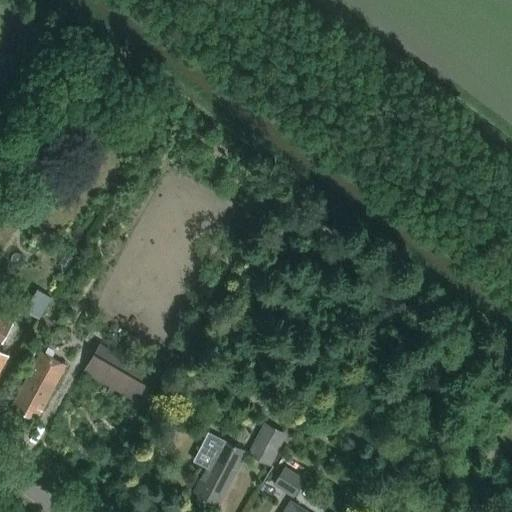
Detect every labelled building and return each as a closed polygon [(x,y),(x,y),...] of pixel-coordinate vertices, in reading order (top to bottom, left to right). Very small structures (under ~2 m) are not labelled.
[(53,299),(38,290),(25,311),(40,320),(53,299)] [(0,351),(15,324),(0,316),(0,374),(9,358),(0,352),(0,351)] [(185,370),(204,338),(196,333),(177,366),(185,370)] [(157,378),(158,376),(100,343),(78,382),(78,383),(81,385),(87,375),(110,388),(110,389),(104,398),(105,398),(108,400),(114,391),(133,402),(128,411),(136,416),(157,378)] [(40,419),(58,383),(66,367),(41,354),(15,407),(20,409),(18,413),(33,420),(35,416),(40,419)] [(289,434),(266,421),(249,453),(272,466),(289,434)] [(214,453),(221,439),(209,432),(202,446),(214,453)] [(222,442),(216,454),(194,495),(199,498),(197,503),(212,511),(215,506),(219,509),(247,455),(222,442)] [(285,466),(274,484),(295,497),(306,479),(285,466)] [(435,511),(419,501),(411,511),(435,511)] [(307,511),(293,503),(286,511),(307,511)]
